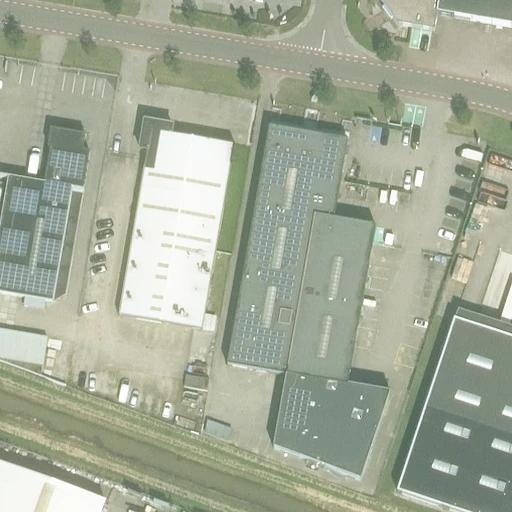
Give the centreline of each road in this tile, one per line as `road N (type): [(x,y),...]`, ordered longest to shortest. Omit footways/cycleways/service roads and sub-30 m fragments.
road 1 (unknown): [(264,56),(196,411)]
road 2 (tertiary): [(317,66),(0,10)]
road 3 (tertiary): [(511,101),(317,66)]
